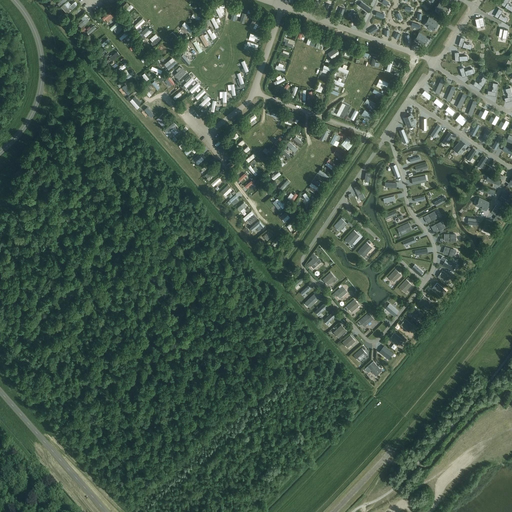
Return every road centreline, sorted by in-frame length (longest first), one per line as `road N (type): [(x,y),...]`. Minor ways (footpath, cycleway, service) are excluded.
road 1 (tertiary): [(0,151),(29,119),(42,75),(39,41),(14,0)]
road 2 (tertiary): [(106,511),(0,391)]
